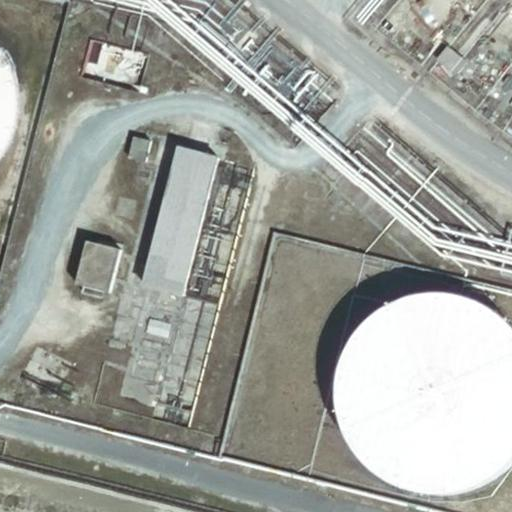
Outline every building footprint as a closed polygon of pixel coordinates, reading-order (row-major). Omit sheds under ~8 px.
[(471,66),(453,51),(442,65),(460,79),(471,66)] [(0,159),(6,148),(12,132),(15,115),(14,98),(10,80),(0,61),(0,159)] [(152,147),(135,143),(130,163),(148,167),(152,147)] [(219,162),(180,153),(147,290),(185,300),(219,162)] [(123,254),(89,246),(79,289),(112,297),(123,254)] [(410,301),(390,311),(373,324),(361,338),(352,355),(345,373),(343,392),(346,422),(354,441),(363,456),(378,471),(401,487),(419,493),(448,496),(468,493),(495,481),(510,470),(511,467),(511,323),(509,320),(493,309),(475,301),(448,296),(429,297),(410,301)] [(172,328),(150,323),(147,337),(168,342),(172,328)]
